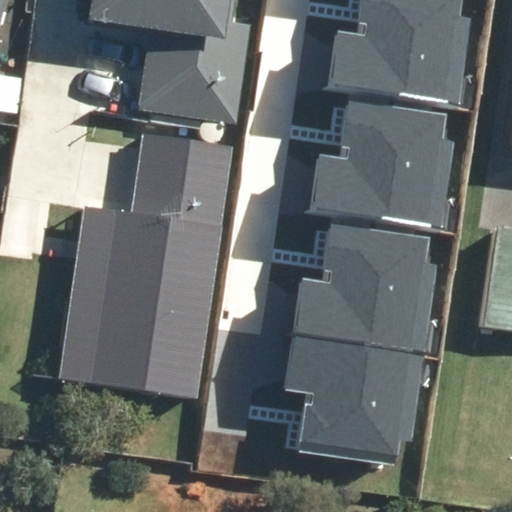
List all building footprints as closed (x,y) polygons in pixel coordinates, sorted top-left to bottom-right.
[(89,0),(87,24),(151,31),(143,108),(244,119),(256,20),(230,17),(231,0),(89,0)] [(340,33),(333,83),(457,100),(469,19),(459,17),(461,0),(366,0),(362,36),(340,33)] [(511,0),(495,157),(511,158),(511,0)] [(325,156),(318,205),(441,222),(452,142),(440,141),(444,114),(350,101),(342,158),(325,156)] [(121,217),(72,210),(47,385),(183,404),(219,152),(132,140),(121,217)] [(304,278),(296,336),(424,354),(437,265),(423,263),(426,239),(332,226),(324,281),(304,278)] [(511,237),(481,234),(470,334),(511,338),(511,237)] [(424,354),(296,336),(289,389),(308,392),(300,448),(395,461),(399,435),(413,437),(424,354)]
